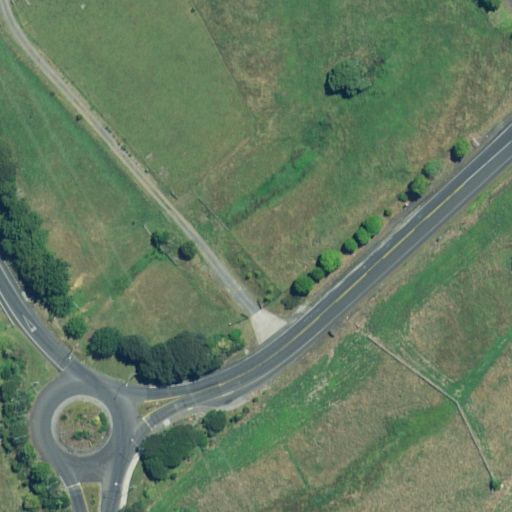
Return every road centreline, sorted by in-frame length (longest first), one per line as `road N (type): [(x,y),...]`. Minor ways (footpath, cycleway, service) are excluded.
road 1 (unclassified): [(222,382),(288,342),(511,140)]
road 2 (motorway): [(0,279),(79,380)]
